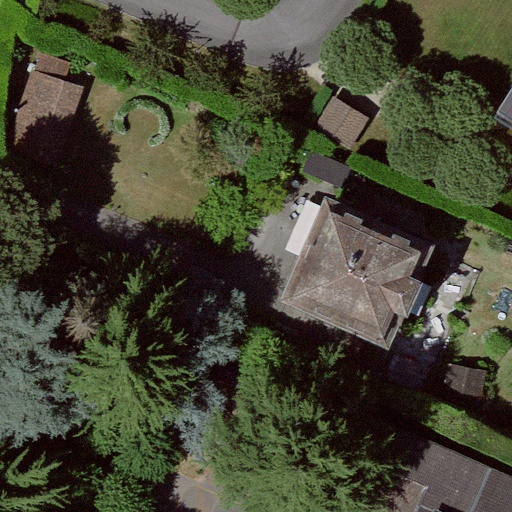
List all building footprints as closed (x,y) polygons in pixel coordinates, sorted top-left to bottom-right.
[(5,152),(58,170),(85,90),(33,72),(5,152)] [(511,85),(501,103),(511,110),(511,85)] [(314,133),(350,154),(370,120),(334,99),(314,133)] [(463,242),(333,191),(289,302),(419,353),(463,242)] [(511,511),(511,483),(320,392),(269,511),(511,511)]
